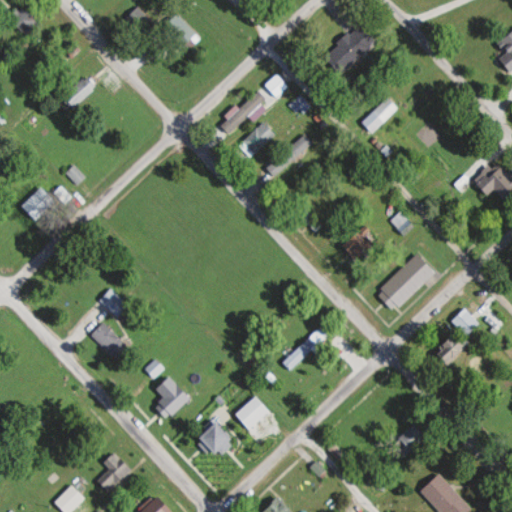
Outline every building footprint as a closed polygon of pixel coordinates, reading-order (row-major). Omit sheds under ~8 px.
[(10,17),(32,39),(44,26),(23,5),(10,17)] [(154,21),(138,5),(126,16),(143,33),(154,21)] [(198,33),(179,13),(164,28),(182,48),(198,33)] [(378,40),(361,23),(326,56),(343,74),(378,40)] [(511,30),(498,42),(507,52),(501,57),(511,69),(511,30)] [(291,86),(278,73),(266,85),(279,98),(291,86)] [(65,98),(76,109),(99,86),(88,75),(65,98)] [(268,101),(258,90),(222,123),(232,134),(268,101)] [(290,105),(300,117),(312,106),(302,94),(290,105)] [(400,107),(388,96),(362,121),(373,133),(400,107)] [(277,134),(265,122),(243,143),(256,155),(277,134)] [(301,154),(314,143),(305,133),(293,145),(301,154)] [(490,196),(496,189),(506,200),(511,194),(511,173),(509,176),(496,161),(475,180),(490,196)] [(276,176),(282,169),(275,162),(268,168),(276,176)] [(78,185),(86,177),(75,164),(67,172),(78,185)] [(472,183),(463,175),(455,184),(464,192),(472,183)] [(22,205),(38,221),(58,201),(43,185),(22,205)] [(346,248),(364,262),(381,240),(362,226),(346,248)] [(378,292),(399,312),(439,272),(418,252),(378,292)] [(99,300),(116,317),(129,304),(112,287),(99,300)] [(482,323),(466,307),(452,321),(468,337),(482,323)] [(92,333),(120,361),(132,348),(105,321),(92,333)] [(282,363),(291,372),(329,333),(321,325),(282,363)] [(452,364),(470,344),(458,332),(439,352),(452,364)] [(166,417),(194,400),(184,383),(156,400),(166,417)] [(238,416),(254,429),(272,408),(256,395),(238,416)] [(216,449),(221,455),(238,439),(221,421),(199,441),(211,454),(216,449)] [(427,437),(418,423),(402,433),(411,448),(427,437)] [(104,463),(111,469),(99,480),(110,491),(133,468),(117,451),(104,463)] [(445,511),(470,511),(474,509),(442,474),(425,489),(445,511)] [(67,508),(70,511),(71,511),(86,498),(75,486),(59,501),(66,509),(67,508)] [(173,511),(168,495),(145,502),(148,511),(173,511)] [(296,511),(281,495),(262,511),(296,511)]
